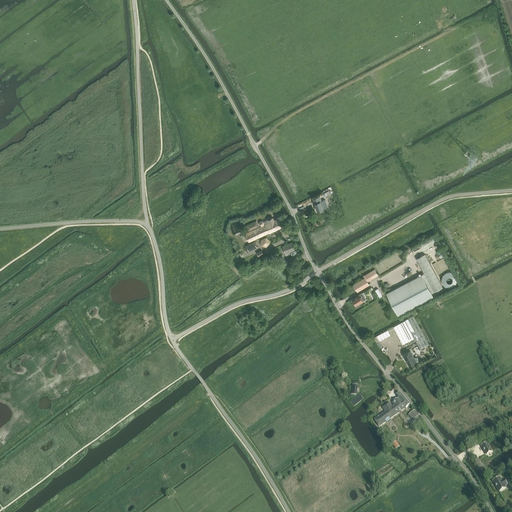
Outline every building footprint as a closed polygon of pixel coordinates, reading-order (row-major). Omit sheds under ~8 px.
[(315,204),(318,212),(324,209),(321,202),(322,201),(320,196),(313,199),(314,201),(315,204)] [(245,234),(249,242),(284,226),(279,218),(274,220),(273,217),(264,221),(266,224),(245,234)] [(257,221),(247,226),(249,231),(260,226),(257,221)] [(243,229),(243,228),(243,227),(243,226),(243,225),(242,224),(240,223),(239,222),(238,222),(237,222),(235,223),(234,224),(233,225),(232,226),(232,227),(232,228),(232,230),(232,231),(233,232),(235,233),(236,234),(237,234),(238,234),(240,234),(241,233),(242,232),(243,231),(243,229)] [(420,243),(424,250),(437,243),(433,236),(420,243)] [(254,241),(246,245),(249,251),(257,247),(254,241)] [(282,246),(285,254),(295,250),(292,242),(282,246)] [(417,258),(434,292),(443,287),(425,254),(417,258)] [(445,257),(433,263),(440,275),(446,272),(444,268),(440,270),(439,267),(445,264),(448,269),(450,268),(445,257)] [(353,284),(358,291),(369,284),(368,281),(378,275),(374,269),(364,276),(365,277),(353,284)] [(449,289),(459,282),(451,270),(441,278),(449,289)] [(387,293),(398,315),(434,297),(422,274),(387,293)] [(352,299),(356,305),(360,302),(360,303),(363,301),(366,299),(362,292),(360,294),(359,294),(356,296),(356,297),(352,299)] [(415,338),(420,349),(429,344),(414,315),(393,326),(403,344),(415,338)] [(374,337),(377,342),(379,341),(380,341),(391,335),(388,330),(374,337)] [(403,355),(409,365),(416,362),(418,361),(418,359),(417,357),(416,357),(414,358),(410,351),(403,355)] [(376,418),(374,420),(379,428),(386,423),(385,421),(389,418),(390,420),(406,408),(410,405),(400,393),(397,395),(399,398),(392,403),(394,406),(392,407),(389,403),(382,408),(383,409),(385,412),(376,418)] [(419,416),(415,411),(409,416),(413,421),(419,416)] [(481,446),(486,455),(492,452),(487,443),(481,446)] [(493,482),(499,492),(506,488),(505,487),(507,485),(504,480),(502,482),(500,478),(493,482)]
